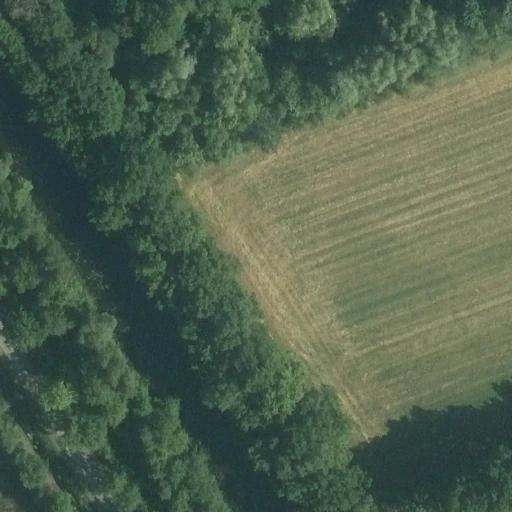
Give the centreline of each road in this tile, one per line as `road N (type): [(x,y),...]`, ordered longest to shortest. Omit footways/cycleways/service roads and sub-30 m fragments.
road 1 (unclassified): [(20,0),(342,511)]
road 2 (unclassified): [(110,511),(0,337)]
